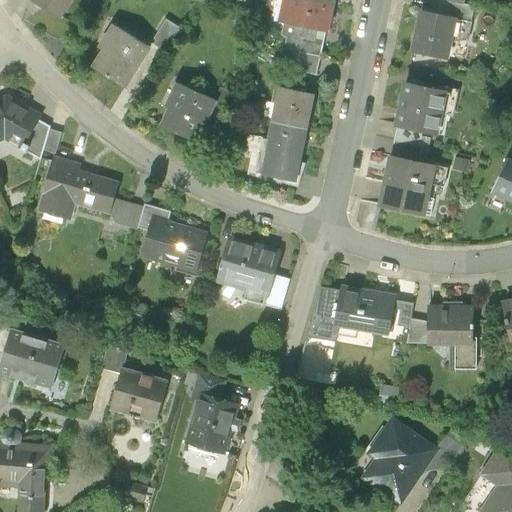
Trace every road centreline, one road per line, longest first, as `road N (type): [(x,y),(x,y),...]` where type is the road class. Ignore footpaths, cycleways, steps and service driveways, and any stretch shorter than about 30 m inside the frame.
road 1 (residential): [(15,40),(147,159),(216,195),(324,231)]
road 2 (residential): [(234,511),(259,471),(324,231)]
road 3 (residential): [(324,231),(380,0)]
road 4 (residential): [(324,231),(439,262),(511,256)]
